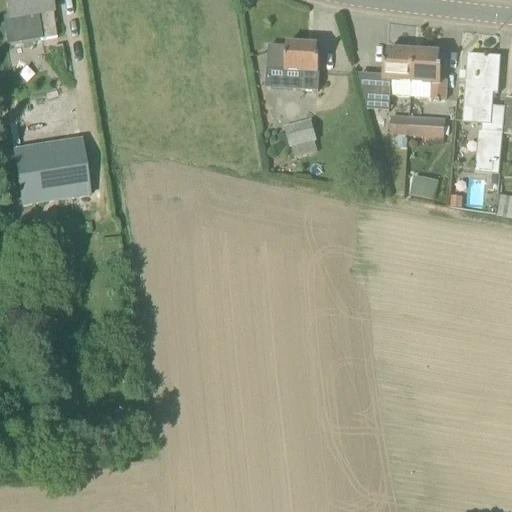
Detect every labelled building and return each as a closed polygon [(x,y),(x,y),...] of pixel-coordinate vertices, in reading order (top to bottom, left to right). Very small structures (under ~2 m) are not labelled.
[(5,0),(9,19),(5,20),(8,38),(40,34),(40,40),(56,38),(50,0),(5,0)] [(317,59),(318,47),(287,45),(287,49),(269,48),(268,71),(285,72),(285,73),(302,74),(301,92),(318,93),(320,59),(317,59)] [(391,84),(411,85),(414,53),(387,51),(386,66),(384,65),(383,78),(377,78),(376,97),(390,98),(391,84)] [(414,53),(411,85),(432,87),(431,100),(446,101),(447,82),(441,82),(442,69),(439,69),(440,54),(414,53)] [(467,56),(465,94),(463,121),(481,122),(481,126),(491,126),(493,95),(498,96),(500,58),(487,58),(487,56),(485,56),(485,60),(468,59),(468,56),(467,56)] [(390,136),(408,137),(409,119),(391,118),(390,136)] [(409,119),(408,137),(426,139),(425,143),(444,143),(445,121),(409,119)] [(291,149),(315,142),(317,142),(311,121),(285,128),(291,149)] [(484,156),(477,156),(475,175),(500,177),(503,136),(486,134),(484,156)] [(22,208),(90,198),(81,142),(13,153),(22,208)] [(437,193),(412,189),(410,199),(435,203),(437,193)] [(511,220),(511,199),(499,197),(496,218),(511,220)]
